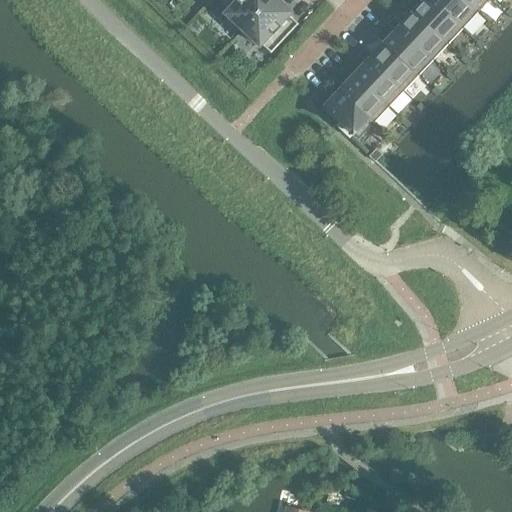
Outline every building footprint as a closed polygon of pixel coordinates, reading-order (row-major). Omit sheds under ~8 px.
[(242,30),(270,0),(219,0),(217,3),(226,12),(225,14),(242,30)] [(298,25),(289,16),(291,13),(277,0),(270,0),(242,30),(260,47),(261,45),(271,54),(298,25)] [(463,29),(432,0),(424,0),(425,0),(414,12),(448,45),(463,29)] [(477,13),(463,0),(424,0),(425,0),(424,0),(432,0),(463,29),(477,13)] [(489,0),(463,0),(477,13),(489,0)] [(448,45),(414,12),(402,24),(399,21),(391,28),(395,32),(399,28),(433,60),(448,45)] [(391,28),(399,21),(395,17),(388,25),(391,28)] [(495,25),(490,29),(496,35),(501,31),(495,25)] [(433,60),(399,28),(395,32),(384,44),(418,76),(433,60)] [(480,41),(476,45),(482,51),(486,46),(480,41)] [(418,76),(384,44),(373,55),(369,52),(362,60),(365,63),(369,59),(403,92),(418,76)] [(362,60),(369,52),(365,49),(358,56),(362,60)] [(465,56),(461,61),(467,66),(471,62),(465,56)] [(403,92),(369,59),(365,63),(354,75),(389,107),(403,92)] [(450,72),(446,77),(452,82),(456,78),(450,72)] [(389,107),(354,75),(343,87),(336,80),(331,85),(338,92),(339,91),(374,123),(389,107)] [(435,88),(431,92),(437,98),(441,93),(435,88)] [(374,123),(339,91),(338,92),(324,107),(340,122),(336,126),(349,139),(353,135),(358,140),(374,123)] [(420,104),(416,108),(422,114),(426,109),(420,104)] [(406,119),(401,124),(407,129),(412,125),(406,119)] [(391,135),(387,139),(393,145),(397,141),(391,135)] [(375,163),(382,155),(376,150),(369,157),(375,163)]
